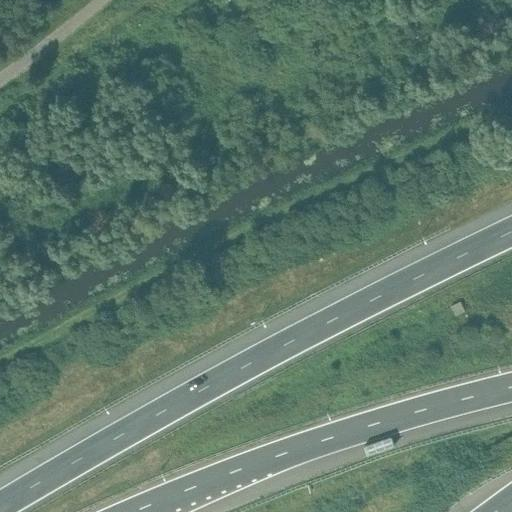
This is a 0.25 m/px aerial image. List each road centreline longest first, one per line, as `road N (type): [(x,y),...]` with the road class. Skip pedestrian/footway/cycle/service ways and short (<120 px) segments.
road 1 (motorway): [(511,229),(307,329),(0,503)]
road 2 (motorway): [(135,511),(340,435),(511,389)]
